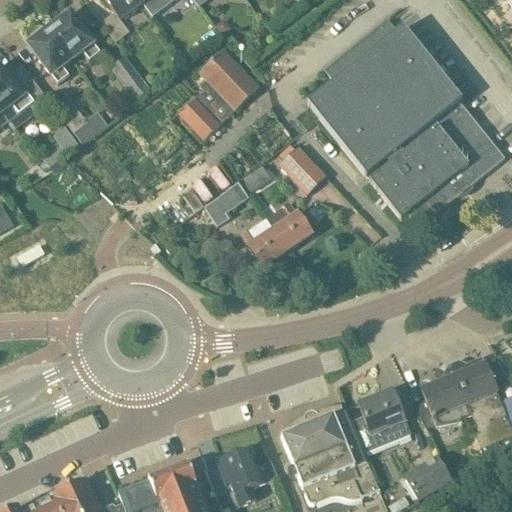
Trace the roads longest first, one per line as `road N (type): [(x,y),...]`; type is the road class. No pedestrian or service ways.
road 1 (tertiary): [(178,345),(328,326),(437,286)]
road 2 (residential): [(0,487),(167,418)]
road 3 (residential): [(167,418),(317,367)]
road 4 (tertiary): [(178,345),(165,311),(125,299),(94,325),(96,361)]
road 5 (tertiary): [(0,433),(120,382)]
